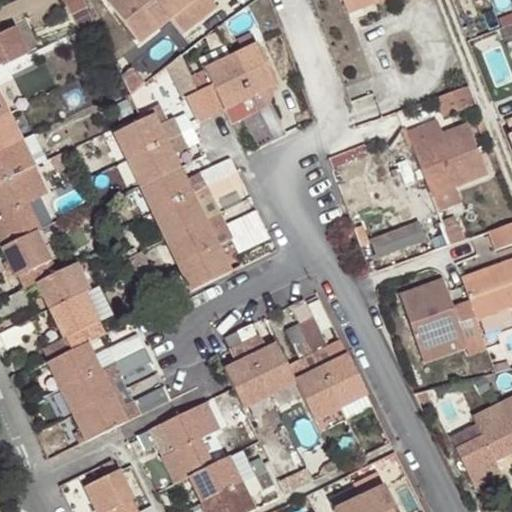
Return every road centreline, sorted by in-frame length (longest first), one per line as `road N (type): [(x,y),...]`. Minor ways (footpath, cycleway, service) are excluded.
road 1 (residential): [(319,261),(449,511)]
road 2 (residential): [(291,0),(331,121),(275,178)]
road 3 (unknown): [(331,121),(429,79),(437,50),(424,4)]
road 4 (residential): [(447,0),(511,173)]
road 5 (residential): [(173,333),(319,261)]
